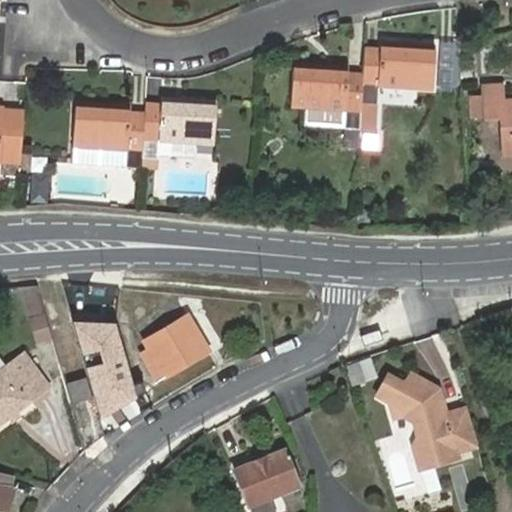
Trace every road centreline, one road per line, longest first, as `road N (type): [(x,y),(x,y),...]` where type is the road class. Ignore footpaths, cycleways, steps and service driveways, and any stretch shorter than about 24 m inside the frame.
road 1 (residential): [(72,511),(142,445),(333,330),(349,260)]
road 2 (tertiary): [(0,249),(72,245),(349,260)]
road 3 (residential): [(80,0),(117,38),(153,50),(195,48),(339,0)]
road 4 (tertiary): [(511,258),(349,260)]
